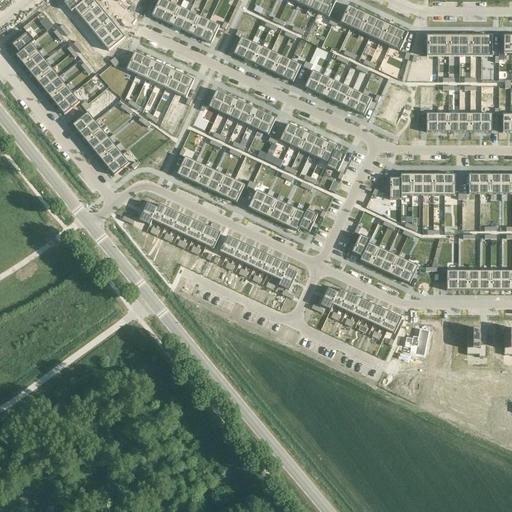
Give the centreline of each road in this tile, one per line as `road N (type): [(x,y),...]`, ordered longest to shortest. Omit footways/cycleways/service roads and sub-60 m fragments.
road 1 (residential): [(114,0),(139,30),(396,156),(511,155)]
road 2 (residential): [(511,310),(411,308),(154,187),(114,204)]
road 3 (tertiary): [(325,511),(149,300)]
road 4 (residential): [(149,300),(0,409)]
road 5 (residential): [(0,68),(114,204)]
road 6 (tertiary): [(89,225),(0,117)]
